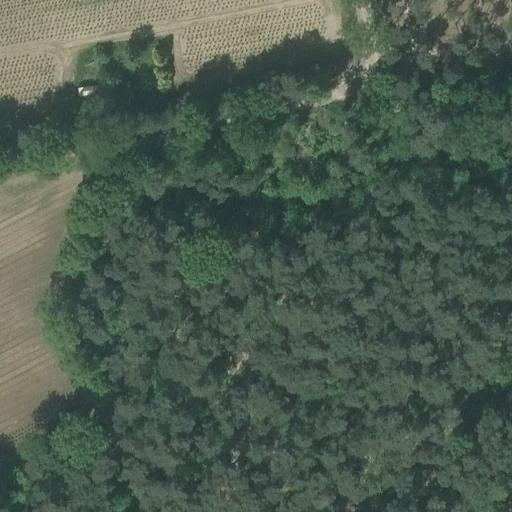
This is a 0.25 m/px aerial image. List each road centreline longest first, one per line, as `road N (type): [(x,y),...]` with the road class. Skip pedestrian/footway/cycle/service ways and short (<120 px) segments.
road 1 (track): [(0,172),(142,156),(353,83),(367,72),(364,0)]
road 2 (track): [(142,156),(105,188),(64,258),(63,326),(141,511)]
